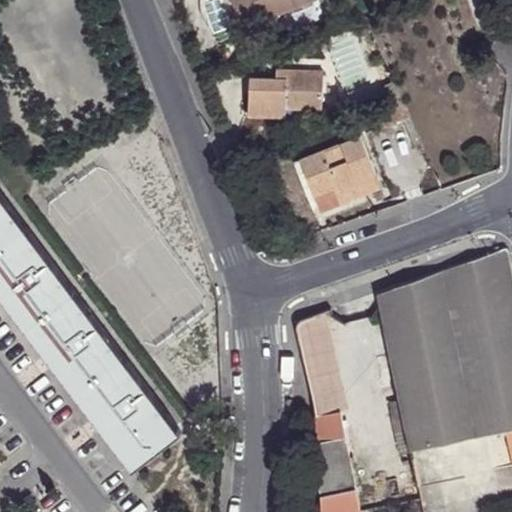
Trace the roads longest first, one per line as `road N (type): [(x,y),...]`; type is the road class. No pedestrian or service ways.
road 1 (residential): [(135,0),(247,293)]
road 2 (residential): [(247,293),(511,199)]
road 3 (residential): [(247,293),(262,406),(259,511)]
